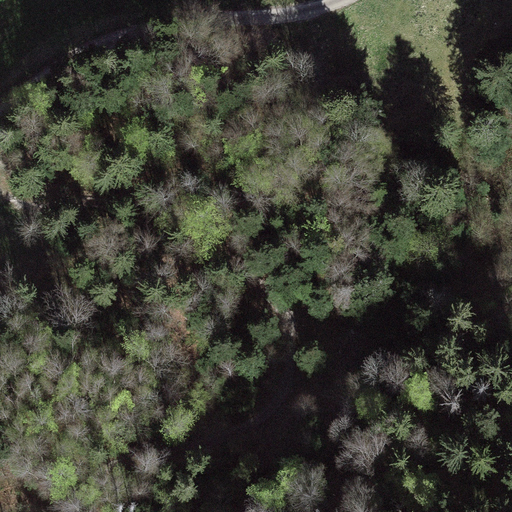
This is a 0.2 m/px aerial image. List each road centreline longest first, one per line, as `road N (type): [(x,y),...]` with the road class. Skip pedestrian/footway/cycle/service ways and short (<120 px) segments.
road 1 (track): [(65,511),(128,465),(229,433),(263,412),(283,386),(286,327),(273,300),(219,250),(168,221),(123,209),(22,205),(0,189)]
road 2 (track): [(0,118),(53,74),(153,26),(339,0)]
